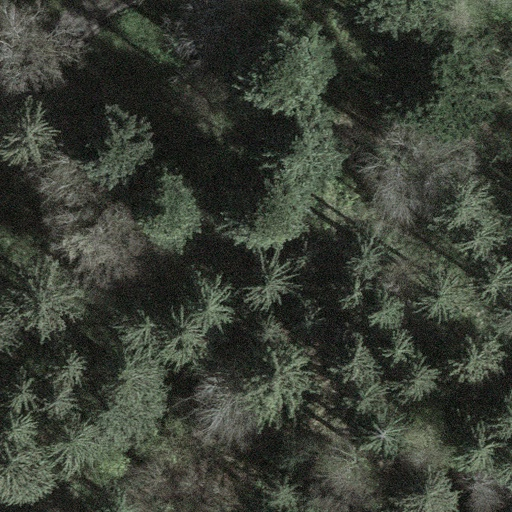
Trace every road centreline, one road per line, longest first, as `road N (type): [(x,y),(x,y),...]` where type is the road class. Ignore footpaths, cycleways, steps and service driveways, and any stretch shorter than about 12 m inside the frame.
road 1 (track): [(511,272),(401,0)]
road 2 (track): [(0,81),(91,0)]
